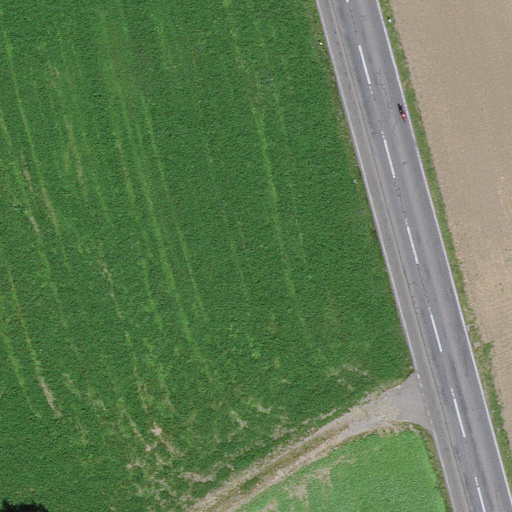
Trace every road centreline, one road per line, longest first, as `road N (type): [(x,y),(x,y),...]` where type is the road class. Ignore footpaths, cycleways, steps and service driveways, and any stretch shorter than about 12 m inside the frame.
road 1 (secondary): [(351,0),(489,511)]
road 2 (track): [(224,511),(355,429),(456,390)]
